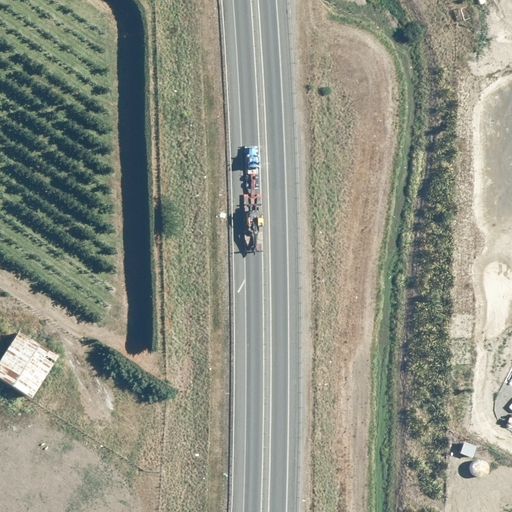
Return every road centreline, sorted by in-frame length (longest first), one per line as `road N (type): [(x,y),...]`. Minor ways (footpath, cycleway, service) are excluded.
road 1 (trunk): [(253,511),(246,233),(227,0)]
road 2 (trunk): [(266,0),(284,339),(277,511)]
